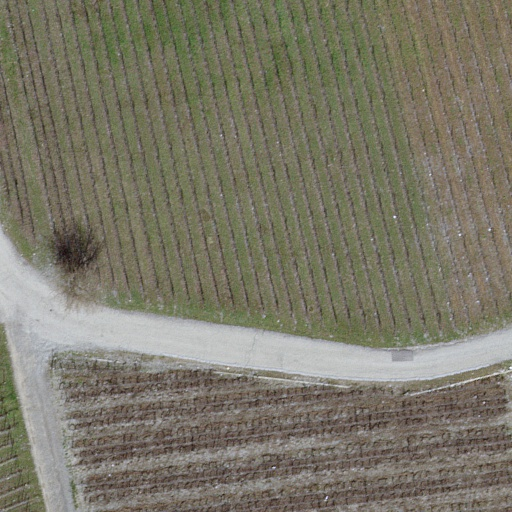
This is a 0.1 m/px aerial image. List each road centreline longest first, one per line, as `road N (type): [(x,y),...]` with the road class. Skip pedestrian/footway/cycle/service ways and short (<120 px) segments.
road 1 (unclassified): [(511,346),(434,368),(332,368),(89,326),(5,284),(0,273)]
road 2 (track): [(64,511),(5,284)]
